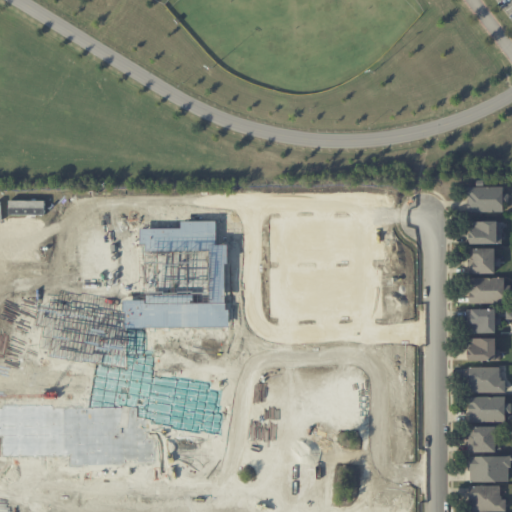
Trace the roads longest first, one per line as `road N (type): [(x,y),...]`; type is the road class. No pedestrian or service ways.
road 1 (residential): [(511,95),(416,133),(321,142),(276,136),(182,101),(18,0)]
road 2 (residential): [(433,511),(433,249),(421,212)]
